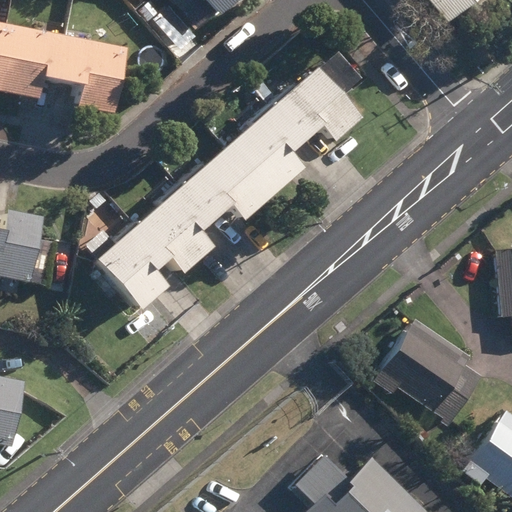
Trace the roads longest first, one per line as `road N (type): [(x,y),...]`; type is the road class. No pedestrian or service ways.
road 1 (secondary): [(53,511),(485,133)]
road 2 (residential): [(299,0),(151,128),(100,160),(67,167),(0,157)]
road 3 (residential): [(485,133),(350,0)]
